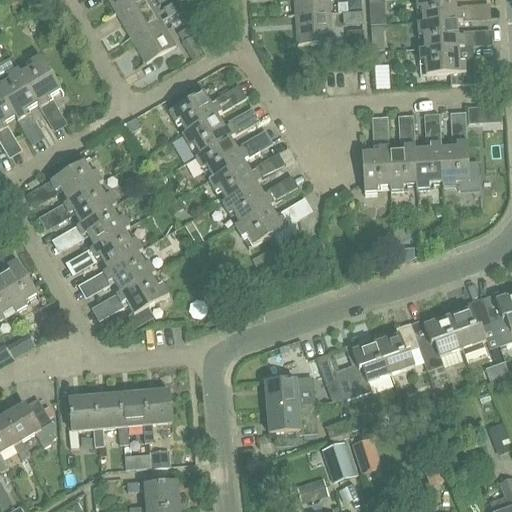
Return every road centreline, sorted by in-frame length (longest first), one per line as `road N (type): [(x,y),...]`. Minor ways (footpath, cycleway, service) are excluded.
road 1 (residential): [(219,352),(489,253),(511,234)]
road 2 (residential): [(128,112),(241,47),(277,108)]
road 3 (residential): [(100,363),(4,187)]
road 4 (residential): [(277,108),(470,97)]
road 5 (residential): [(226,511),(219,352)]
road 6 (residential): [(4,187),(128,112)]
road 7 (residential): [(128,112),(65,0)]
